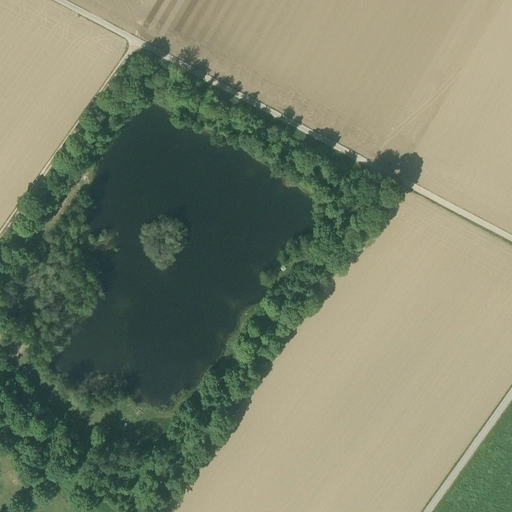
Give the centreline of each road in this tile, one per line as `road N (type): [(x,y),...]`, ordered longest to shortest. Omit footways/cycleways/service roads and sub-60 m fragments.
road 1 (track): [(59,0),(511,238)]
road 2 (track): [(0,233),(135,40)]
road 3 (unclassified): [(511,393),(427,511)]
